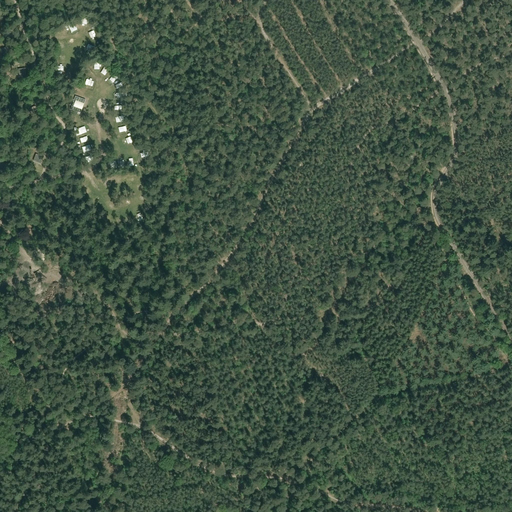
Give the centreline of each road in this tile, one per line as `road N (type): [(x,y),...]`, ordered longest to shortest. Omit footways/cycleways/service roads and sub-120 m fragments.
road 1 (track): [(417,42),(455,125),(455,153),(436,195),(438,219),(511,341)]
road 2 (track): [(450,240),(388,374),(319,449),(301,490)]
road 3 (track): [(397,511),(210,469),(133,418)]
road 4 (track): [(24,34),(66,134),(45,177)]
